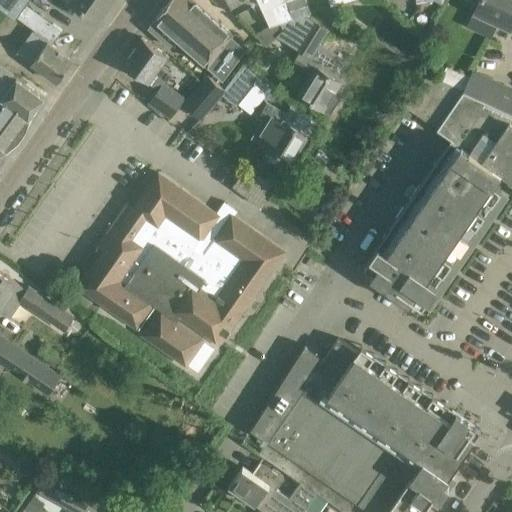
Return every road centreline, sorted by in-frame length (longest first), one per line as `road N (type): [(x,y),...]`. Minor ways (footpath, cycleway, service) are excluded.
road 1 (residential): [(175,511),(327,289)]
road 2 (unclassified): [(0,197),(142,0)]
road 3 (residential): [(511,417),(327,289)]
road 4 (residential): [(327,289),(428,142)]
